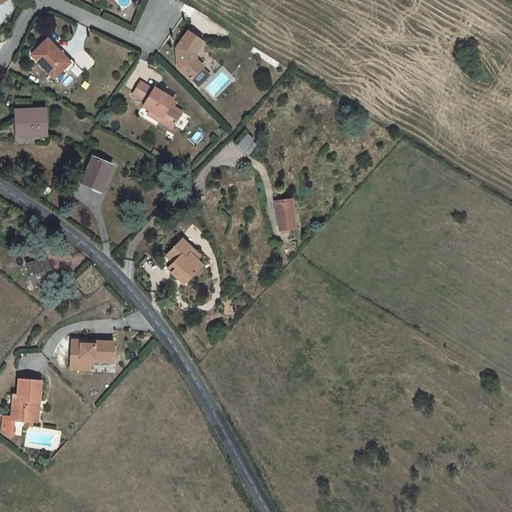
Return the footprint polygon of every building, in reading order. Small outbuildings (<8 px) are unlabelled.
[(201,48),(186,37),(178,51),(180,52),(176,59),(179,77),(191,88),(203,74),(195,67),(194,60),(201,48)] [(65,63),(48,48),(33,64),(57,85),(68,71),(62,66),(65,63)] [(76,72),(65,63),(62,66),(68,71),(57,85),(60,88),(76,72)] [(174,109),(154,98),(153,100),(140,92),(133,104),(146,111),(143,116),(151,120),(163,127),(161,131),(173,138),(181,125),(169,118),(174,109)] [(177,111),(174,109),(169,118),(181,125),(183,121),(174,116),(177,111)] [(163,127),(151,120),(148,124),(161,131),(163,127)] [(49,130),(16,127),(13,160),(46,163),(49,130)] [(252,155),(240,145),(229,156),(242,167),(252,155)] [(107,176),(86,168),(75,194),(95,202),(107,176)] [(270,215),(274,243),(290,241),(286,213),(270,215)] [(188,259),(177,247),(158,262),(166,271),(170,276),(163,282),(169,288),(172,285),(178,291),(194,277),(189,271),(183,264),(188,259)] [(194,267),(188,259),(183,264),(189,271),(194,267)] [(159,277),(163,282),(170,276),(166,271),(159,277)] [(40,273),(29,273),(30,292),(47,291),(46,278),(41,278),(40,273)] [(174,294),(178,291),(172,285),(169,288),(174,294)] [(115,364),(116,340),(70,339),(69,370),(93,371),(93,363),(115,364)] [(34,398),(12,397),(11,416),(6,416),(5,438),(22,439),(26,439),(27,419),(33,419),(34,398)]
